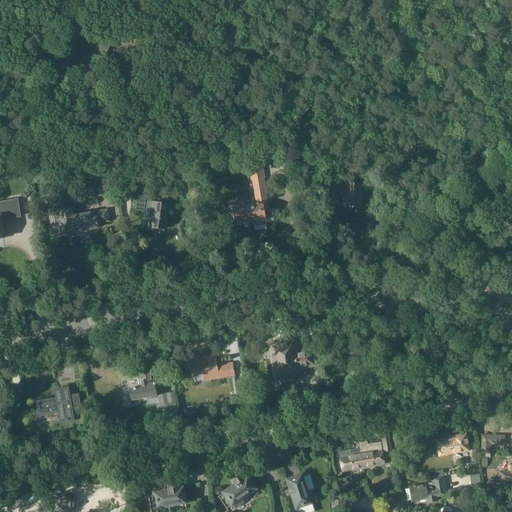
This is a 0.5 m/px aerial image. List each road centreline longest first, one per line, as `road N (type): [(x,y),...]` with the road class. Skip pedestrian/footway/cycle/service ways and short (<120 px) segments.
road 1 (residential): [(0,339),(312,289),(511,321)]
road 2 (residential): [(0,485),(265,434)]
